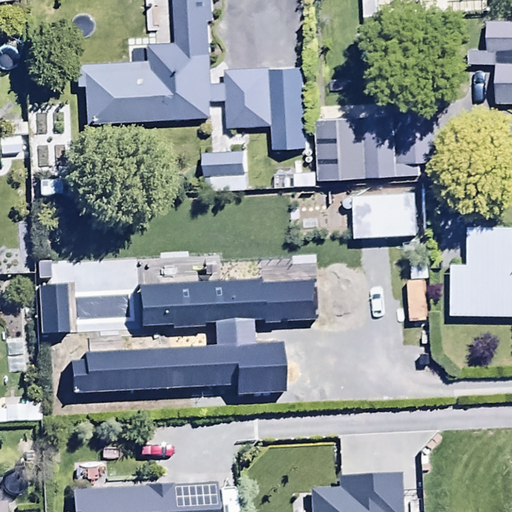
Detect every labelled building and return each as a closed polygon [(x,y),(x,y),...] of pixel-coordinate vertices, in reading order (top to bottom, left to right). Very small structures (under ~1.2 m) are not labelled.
[(511,22),(485,22),(484,53),(466,53),(465,68),(494,69),(494,106),(511,106),(511,22)] [(162,40),(145,65),(73,67),(74,91),(82,91),(83,126),(207,122),(206,105),(222,104),(223,130),(269,128),(268,70),(210,71),(209,39),(162,40)] [(435,96),(394,96),(393,157),(434,158),(435,96)] [(317,184),(386,180),(385,139),(364,140),(364,121),(314,123),(317,184)] [(247,153),(200,155),(202,196),(249,194),(247,153)]
